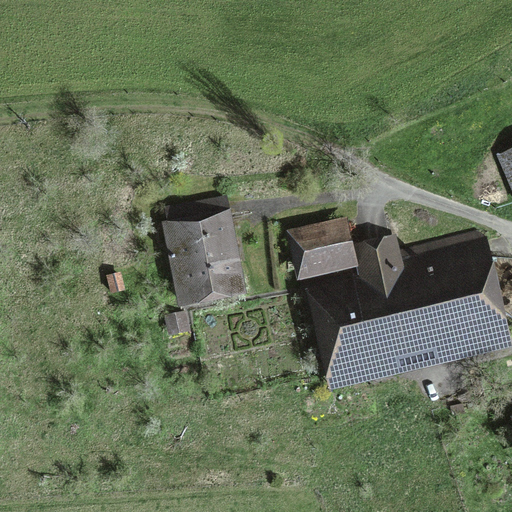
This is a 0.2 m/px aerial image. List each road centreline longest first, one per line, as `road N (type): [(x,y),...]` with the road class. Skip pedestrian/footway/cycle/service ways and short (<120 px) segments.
road 1 (track): [(0,117),(102,105),(190,106),(268,122),(327,147)]
road 2 (track): [(511,232),(379,179),(327,147)]
road 3 (track): [(250,211),(368,192),(385,181)]
